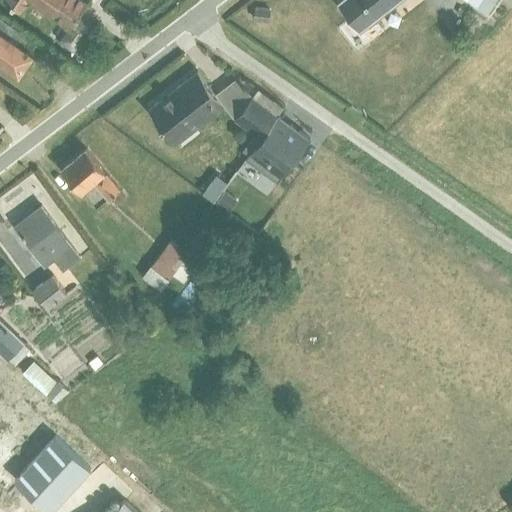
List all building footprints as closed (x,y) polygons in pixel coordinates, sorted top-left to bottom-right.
[(34,0),(36,1),(51,11),(69,24),(59,40),(77,52),(79,50),(83,53),(89,42),(83,38),(91,27),(77,17),(89,0),(9,0),(23,9),(29,0),(34,0)] [(342,0),(340,2),(361,29),(398,0),(342,0)] [(468,0),(488,13),(496,0),(468,0)] [(51,11),(36,1),(35,7),(45,15),(51,11)] [(256,6),(255,19),(270,21),(271,7),(256,6)] [(0,57),(20,72),(33,53),(29,51),(36,41),(0,16),(0,57)] [(225,105),(216,93),(198,70),(149,107),(176,143),(225,105)] [(216,93),(225,105),(236,118),(251,94),(236,78),(216,93)] [(254,95),(280,113),(284,106),(259,88),(254,95)] [(251,94),(236,118),(256,131),(243,149),(249,154),(280,113),(254,95),(251,94)] [(280,113),(249,154),(247,156),(279,181),(311,138),(280,113)] [(87,148),(62,168),(83,193),(96,183),(109,199),(112,197),(118,205),(127,197),(87,148)] [(216,172),(202,192),(214,200),(228,180),(216,172)] [(225,190),(218,200),(231,210),(238,200),(225,190)] [(42,205),(16,224),(47,265),(56,257),(64,269),(81,256),(42,205)] [(171,239),(143,276),(161,290),(173,274),(184,282),(200,261),(171,239)] [(53,273),(34,288),(49,307),(68,293),(53,273)] [(0,349),(16,364),(31,349),(25,342),(27,341),(0,315),(1,315),(0,313),(0,302),(7,298),(0,289),(0,349)] [(18,377),(51,407),(70,390),(59,380),(58,381),(34,360),(18,377)] [(0,511),(34,511),(49,499),(0,447),(0,511)] [(139,511),(125,499),(113,511),(139,511)]
